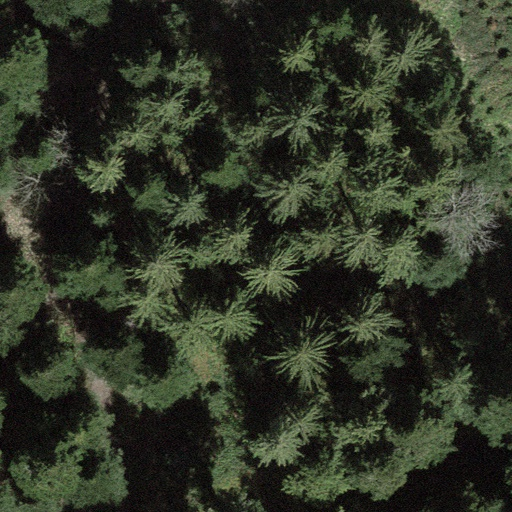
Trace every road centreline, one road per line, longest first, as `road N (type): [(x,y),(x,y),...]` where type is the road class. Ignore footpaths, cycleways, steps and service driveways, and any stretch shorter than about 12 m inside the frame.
road 1 (track): [(112,511),(60,222)]
road 2 (track): [(155,0),(106,56),(60,222)]
road 3 (track): [(0,403),(60,222)]
